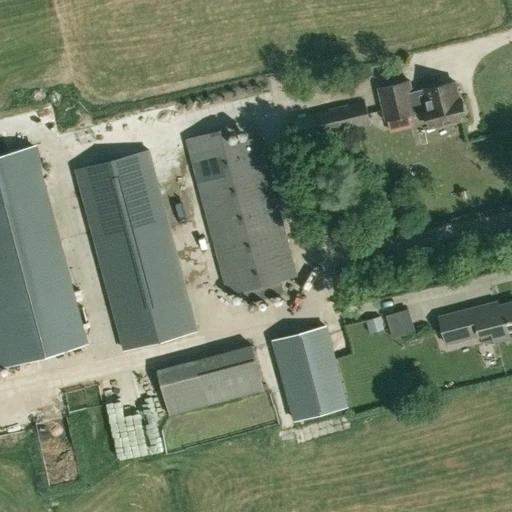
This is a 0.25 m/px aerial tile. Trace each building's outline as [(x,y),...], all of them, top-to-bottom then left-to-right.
[(385,121),(426,111),(421,90),(421,88),(413,90),(411,79),(377,87),(385,121)] [(421,90),(426,111),(430,127),(467,118),(462,99),(460,100),(455,81),(421,90)] [(371,125),(365,100),(315,112),(315,115),(298,119),(305,141),(342,132),(367,126),(371,125)] [(244,290),(281,280),(297,276),(260,136),(231,143),(228,127),(185,139),(227,295),(243,290),(244,290)] [(198,330),(150,149),(74,168),(123,350),(198,330)] [(0,208),(0,368),(22,442),(109,417),(47,195),(0,208)] [(383,231),(401,227),(395,200),(377,204),(383,231)] [(479,271),(380,288),(382,300),(408,295),(410,308),(420,306),(418,296),(481,285),(479,271)] [(511,303),(499,306),(498,299),(437,315),(445,345),(481,336),(480,330),(491,327),(492,333),(494,339),(511,334),(511,303)] [(383,330),(379,317),(365,321),(369,334),(383,330)] [(295,420),(347,406),(326,326),(274,340),(295,420)] [(157,368),(170,416),(264,390),(252,343),(157,368)] [(131,368),(105,375),(125,454),(152,447),(131,368)] [(407,389),(423,385),(419,371),(404,375),(407,389)]
